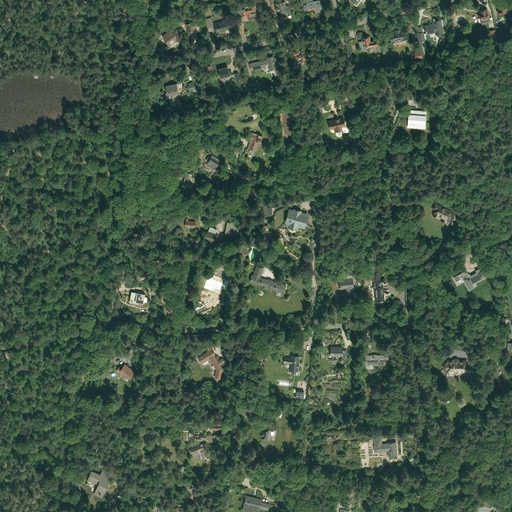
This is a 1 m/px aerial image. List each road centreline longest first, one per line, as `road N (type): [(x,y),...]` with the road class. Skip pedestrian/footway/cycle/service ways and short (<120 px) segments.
road 1 (track): [(147,71),(150,101),(132,118),(49,511)]
road 2 (unclassified): [(340,26),(147,71),(142,0)]
road 3 (unclassified): [(409,325),(406,271),(382,169),(403,97)]
road 4 (unclassified): [(211,511),(254,326)]
road 5 (unknown): [(421,187),(311,184),(242,150)]
road 6 (unclassified): [(88,329),(254,326)]
road 7 (unclassified): [(254,326),(409,325)]
road 8 (unclassified): [(428,478),(409,325)]
road 9 (track): [(0,149),(132,118)]
